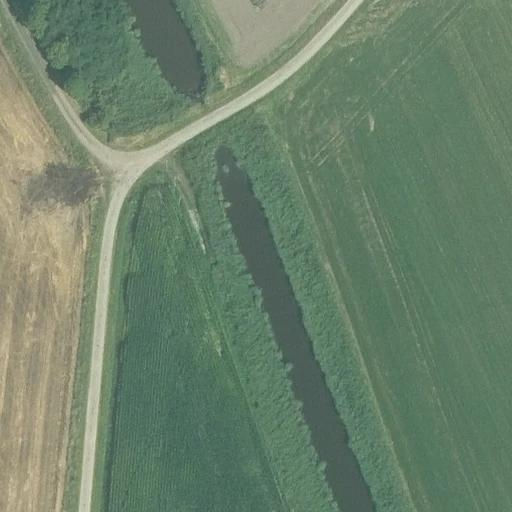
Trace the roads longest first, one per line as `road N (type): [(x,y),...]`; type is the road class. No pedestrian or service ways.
road 1 (unclassified): [(84,511),(116,199),(134,169),(263,89),(356,0)]
road 2 (track): [(5,0),(70,121),(106,157),(134,169)]
